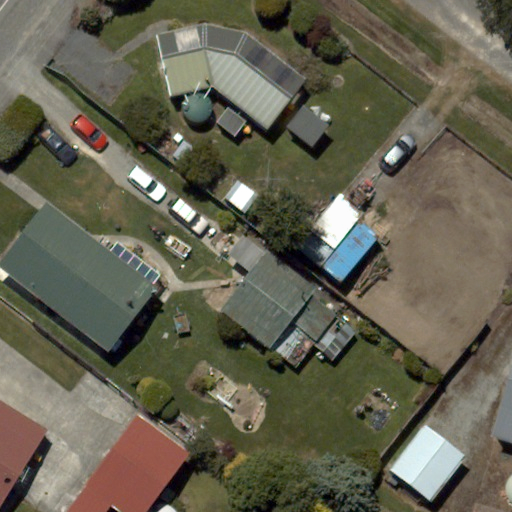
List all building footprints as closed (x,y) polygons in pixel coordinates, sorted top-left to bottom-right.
[(233,30),(164,48),(178,103),(206,96),(271,145),(312,91),(233,30)] [(49,209),(0,275),(0,277),(107,357),(158,290),(49,209)] [(255,271),(218,314),(271,360),(308,317),(255,271)] [(511,393),(497,446),(511,450),(511,393)] [(110,511),(143,511),(185,458),(133,418),(59,511),(103,511),(106,509),(110,511)] [(0,419),(0,511),(3,511),(44,446),(0,419)] [(434,511),(471,468),(426,430),(389,475),(433,511),(434,511)]
